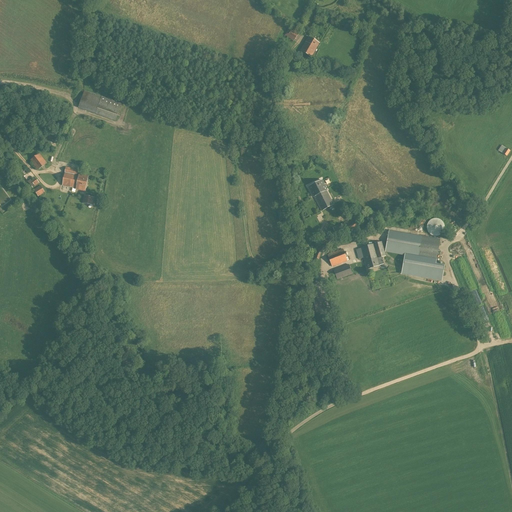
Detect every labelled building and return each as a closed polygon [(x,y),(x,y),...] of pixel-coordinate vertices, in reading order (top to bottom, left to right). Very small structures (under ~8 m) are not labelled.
[(284,35),(293,41),(299,33),(290,27),(284,35)] [(300,51),(311,57),(319,43),(309,37),(300,51)] [(78,108),(115,121),(122,103),(84,90),(78,108)] [(510,151),(502,146),(498,151),(507,156),(510,151)] [(39,153),(30,160),(37,170),(47,163),(39,153)] [(76,189),(85,191),(88,176),(78,174),(79,170),(66,167),(62,185),(76,188),(76,189)] [(28,182),(33,188),(39,183),(35,177),(28,182)] [(321,180),(308,187),(313,197),(314,197),(322,211),(343,200),(337,188),(327,193),(326,191),(327,190),(321,180)] [(34,189),(38,196),(45,192),(40,185),(34,189)] [(84,196),(83,203),(92,205),(94,197),(84,196)] [(426,226),(426,227),(426,228),(427,229),(427,230),(427,231),(428,232),(429,233),(429,234),(430,234),(431,235),(432,235),(433,236),(434,236),(435,236),(436,236),(437,236),(438,236),(439,235),(440,235),(441,234),(442,234),(442,233),(443,232),(443,231),(444,230),(444,229),(444,228),(444,227),(444,226),(444,225),(444,224),(443,223),(443,222),(442,221),(441,220),(440,219),(439,219),(438,219),(438,218),(437,218),(436,218),(435,218),(434,218),(432,219),(431,219),(430,220),(429,221),(428,222),(428,223),(427,223),(427,224),(427,225),(426,226)] [(355,219),(333,227),(337,238),(360,230),(355,219)] [(439,240),(389,231),(387,243),(381,242),(380,242),(361,248),(356,249),(358,259),(359,259),(363,258),(367,269),(380,265),(379,265),(383,264),(382,257),(385,256),(383,248),(386,247),(385,251),(405,255),(402,268),(407,269),(406,274),(441,280),(444,263),(436,262),(439,240)] [(331,234),(331,233),(319,237),(321,244),(335,239),(333,234),(331,234)] [(327,249),(325,245),(317,249),(314,258),(319,260),(321,253),(327,249)] [(347,261),(343,249),(327,255),(332,267),(347,261)] [(349,264),(333,270),(337,280),(352,274),(349,264)] [(312,297),(320,297),(320,270),(312,270),(312,297)]
